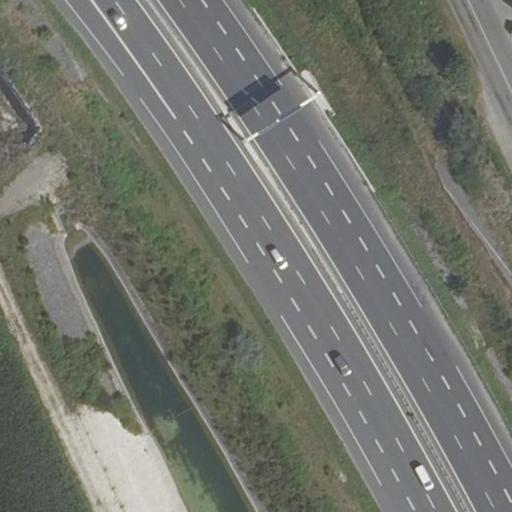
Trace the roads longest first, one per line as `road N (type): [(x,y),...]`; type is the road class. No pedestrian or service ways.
road 1 (motorway): [(507,511),(371,272),(190,0)]
road 2 (motorway): [(184,121),(423,511)]
road 3 (track): [(107,511),(0,281)]
road 4 (motorway): [(79,0),(184,121)]
road 5 (motorway): [(106,0),(184,121)]
